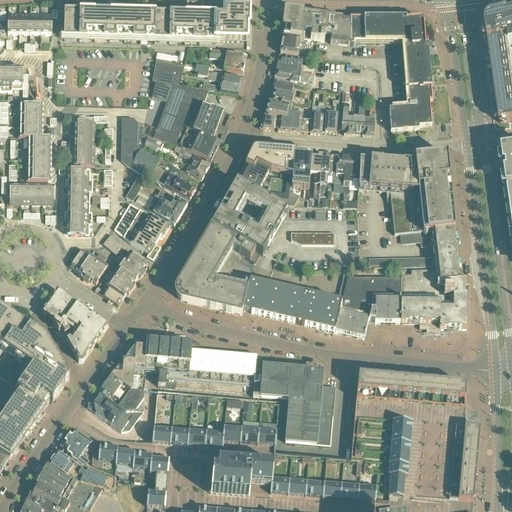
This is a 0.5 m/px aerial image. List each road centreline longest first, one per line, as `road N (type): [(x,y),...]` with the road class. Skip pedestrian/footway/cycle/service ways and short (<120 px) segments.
road 1 (secondary): [(467,144),(496,374)]
road 2 (residential): [(240,139),(397,151),(467,144)]
road 3 (secondary): [(511,366),(481,143)]
road 4 (residential): [(126,329),(3,511)]
road 5 (residential): [(53,248),(100,240),(114,216),(118,95)]
road 6 (residential): [(163,276),(240,139)]
road 7 (residential): [(496,374),(347,359)]
road 8 (secondary): [(445,0),(467,144)]
road 9 (secondary): [(481,143),(462,0)]
road 10 (unknown): [(377,410),(422,414),(412,511)]
road 11 (secondary): [(496,374),(501,511)]
road 12 (residential): [(241,338),(259,278),(326,288)]
